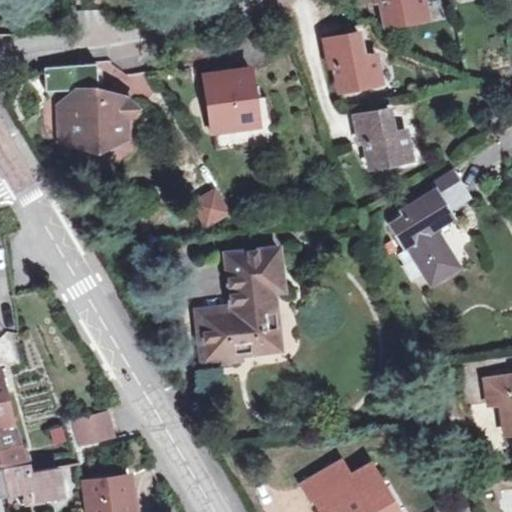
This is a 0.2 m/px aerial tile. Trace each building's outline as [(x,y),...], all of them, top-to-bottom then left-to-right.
[(382,0),(388,25),(428,17),(424,0),(382,0)] [(360,32),(326,38),(331,64),(337,63),(341,89),(382,82),(376,52),(358,55),(357,49),(362,48),(360,32)] [(48,90),(77,89),(97,88),(99,87),(99,82),(107,82),(106,67),(99,67),(98,62),(46,65),(48,90)] [(215,130),(258,125),(254,87),(256,87),(254,69),(208,75),(215,130)] [(78,106),(66,107),(68,139),(88,138),(101,150),(111,137),(129,136),(128,118),(138,106),(127,96),(98,98),(97,88),(77,89),(78,106)] [(356,116),(360,141),(367,140),(371,166),(412,159),(406,129),(389,132),(387,126),(392,125),(389,110),(356,116)] [(217,187),(186,190),(189,220),(220,217),(217,187)] [(411,246),(427,271),(433,281),(458,264),(443,242),(440,243),(431,229),(453,215),(436,191),(405,211),(407,215),(392,224),(406,245),(409,243),(411,246)] [(233,305),(197,309),(203,361),(240,356),(240,352),(280,347),(274,290),(284,288),(279,246),(227,252),(233,305)] [(427,271),(411,246),(399,254),(406,264),(404,266),(413,280),(427,271)] [(193,363),(193,389),(220,389),(219,363),(193,363)] [(0,421),(17,418),(3,364),(0,365),(0,421)] [(511,375),(488,379),(492,401),(507,399),(511,430),(511,429),(511,375)] [(83,446),(114,438),(107,411),(76,419),(83,446)] [(0,421),(0,443),(25,438),(17,418),(0,421)] [(25,438),(0,443),(0,467),(2,467),(33,461),(25,438)] [(35,470),(33,461),(2,467),(6,495),(32,491),(33,501),(69,495),(64,466),(35,470)] [(352,476),(343,461),(305,484),(314,499),(317,497),(325,511),(397,511),(370,466),(352,476)] [(90,511),(135,511),(130,476),(86,482),(90,511)]
